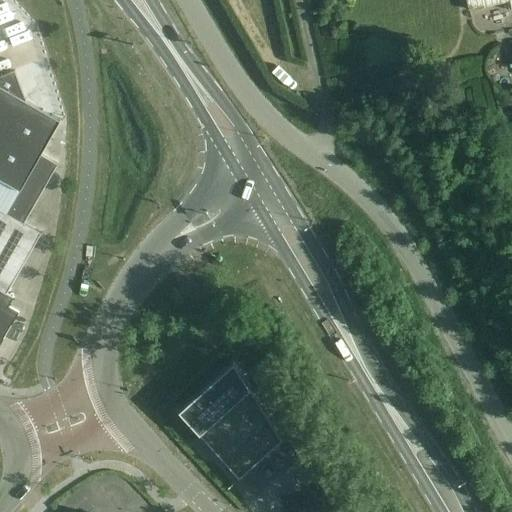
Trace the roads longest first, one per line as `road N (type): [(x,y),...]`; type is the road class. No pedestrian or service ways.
road 1 (unclassified): [(511,444),(395,231),(364,195),(260,112),(188,0)]
road 2 (secondary): [(450,511),(262,197)]
road 3 (secondary): [(252,182),(139,0)]
road 4 (tertiary): [(118,406),(108,368),(117,316),(141,272),(175,242)]
road 5 (residential): [(218,511),(152,451),(118,406)]
